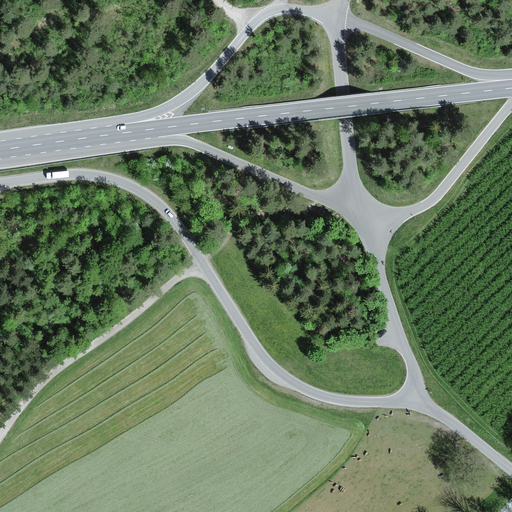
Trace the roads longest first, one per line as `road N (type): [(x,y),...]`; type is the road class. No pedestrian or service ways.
road 1 (unclassified): [(414,396),(360,403),(315,395),(280,376),(167,208),(140,187),(98,175),(0,185)]
road 2 (primary): [(511,88),(0,151)]
road 3 (unclassified): [(334,17),(273,10),(214,71),(152,115),(0,137)]
road 4 (unclassified): [(0,163),(171,140),(330,200),(353,199)]
road 5 (track): [(0,434),(53,379),(208,267)]
road 6 (unclassified): [(372,223),(433,201),(511,105)]
road 7 (unclassified): [(511,74),(467,70),(334,17)]
road 8 (unclassified): [(353,199),(334,17)]
road 9 (unclassified): [(414,396),(372,223)]
road 10 (unclassified): [(511,470),(414,396)]
